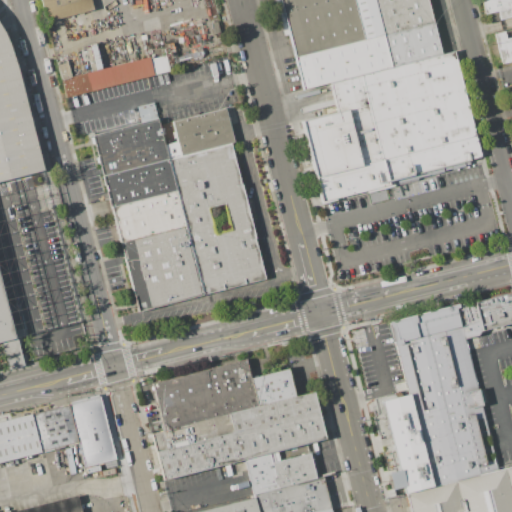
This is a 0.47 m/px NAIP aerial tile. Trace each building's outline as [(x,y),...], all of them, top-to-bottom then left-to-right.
[(38,0),(89,0),(92,10),(44,22),(38,0)] [(295,58),(280,0),(352,0),(363,41),(295,58)] [(363,41),(352,0),(373,0),(383,36),(363,41)] [(383,36),(373,0),(426,0),(432,23),(383,36)] [(481,0),(511,0),(511,17),(500,20),(497,11),(485,14),(481,0)] [(440,54),(391,66),(383,36),(432,23),(440,54)] [(0,27),(5,35),(11,51),(18,70),(43,171),(0,181),(0,283),(14,339),(0,342),(0,27)] [(494,34),(504,31),(506,38),(511,36),(511,62),(502,65),(494,34)] [(391,66),(329,81),(302,88),(295,58),(363,41),(383,36),(391,66)] [(329,81),(337,112),(301,121),(318,189),(316,189),(320,204),(393,186),(392,180),(480,158),(453,50),(440,54),(391,66),(329,81)] [(61,79),(149,58),(149,59),(166,55),(170,71),(153,75),(153,76),(66,98),(61,79)] [(146,104),(153,102),(157,115),(149,117),(146,104)] [(172,122),(225,108),(233,142),(231,143),(180,156),(177,142),(172,122)] [(92,135),(157,119),(164,145),(168,159),(103,176),(92,135)] [(164,145),(177,142),(180,156),(168,159),(164,145)] [(168,159),(180,156),(231,143),(265,278),(203,294),(185,225),(176,190),(168,159)] [(103,176),(168,159),(176,190),(111,207),(103,176)] [(111,207),(176,190),(185,225),(120,242),(111,207)] [(120,242),(185,225),(203,294),(138,311),(120,242)] [(474,302),(511,293),(511,323),(481,331),(474,302)] [(497,470),(432,487),(408,395),(396,345),(394,346),(387,322),(457,304),(458,306),(474,302),(481,331),(477,336),(464,339),(497,470)] [(151,384),(245,359),(250,378),(257,406),(163,430),(151,384)] [(250,378),(288,369),(295,396),(257,406),(250,378)] [(162,481),(150,433),(163,430),(257,406),(295,396),(314,392),(326,439),(268,454),(243,460),(162,481)] [(408,395),(432,487),(406,493),(383,401),(408,395)] [(68,405),(101,396),(118,459),(84,468),(78,443),(68,405)] [(31,415),(68,405),(78,443),(40,452),(31,415)] [(0,422),(31,415),(40,452),(0,462),(0,422)] [(316,478),(252,495),(243,460),(268,454),(271,464),(309,453),(316,478)] [(410,511),(406,493),(432,487),(497,470),(511,466),(511,511),(410,511)] [(312,511),(328,508),(320,477),(316,478),(252,495),(253,497),(256,511),(312,511)] [(8,511),(75,496),(79,511),(8,511)] [(196,511),(253,497),(256,511),(196,511)]
